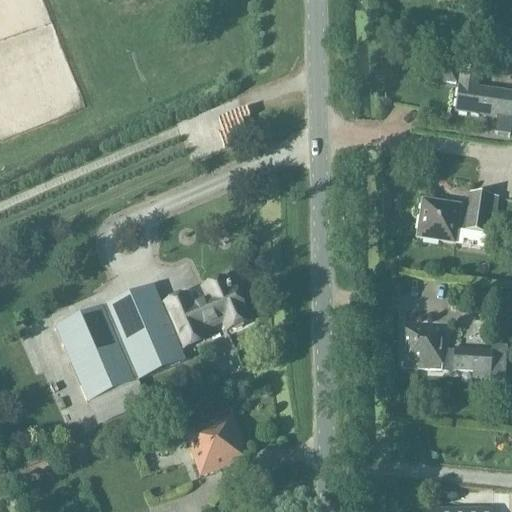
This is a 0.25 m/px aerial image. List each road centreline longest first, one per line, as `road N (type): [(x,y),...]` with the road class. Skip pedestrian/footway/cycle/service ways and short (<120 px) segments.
road 1 (tertiary): [(327,511),(315,0)]
road 2 (track): [(0,210),(316,74)]
road 3 (track): [(124,223),(317,143)]
road 4 (track): [(511,153),(317,132)]
